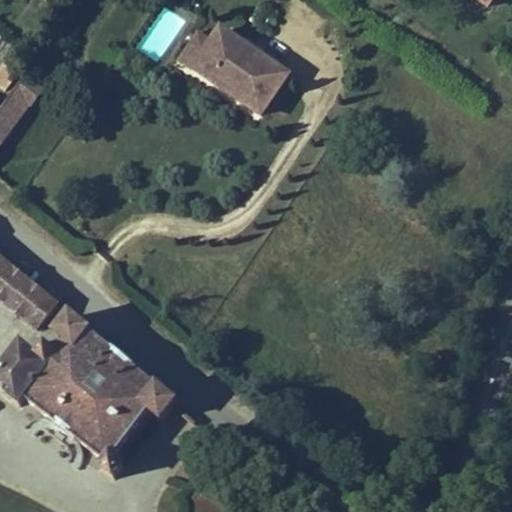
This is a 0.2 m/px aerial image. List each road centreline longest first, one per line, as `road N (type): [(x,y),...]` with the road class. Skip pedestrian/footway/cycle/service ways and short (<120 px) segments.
road 1 (tertiary): [(0,229),(322,511)]
road 2 (tertiary): [(449,511),(511,329)]
